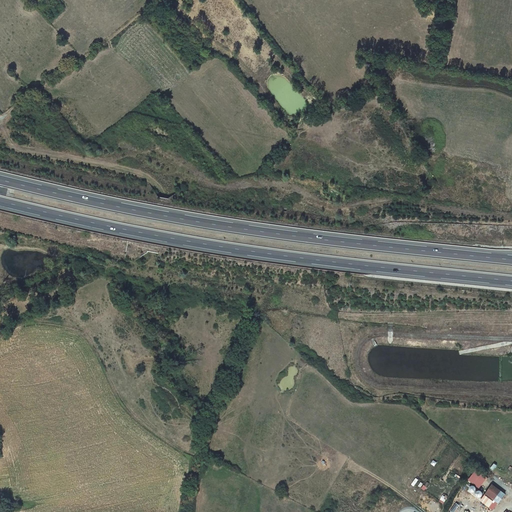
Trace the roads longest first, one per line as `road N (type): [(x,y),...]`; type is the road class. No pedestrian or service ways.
road 1 (motorway): [(511,256),(205,220),(0,172)]
road 2 (motorway): [(0,197),(206,244),(511,282)]
road 3 (track): [(145,267),(163,198),(154,182),(16,148),(1,117)]
